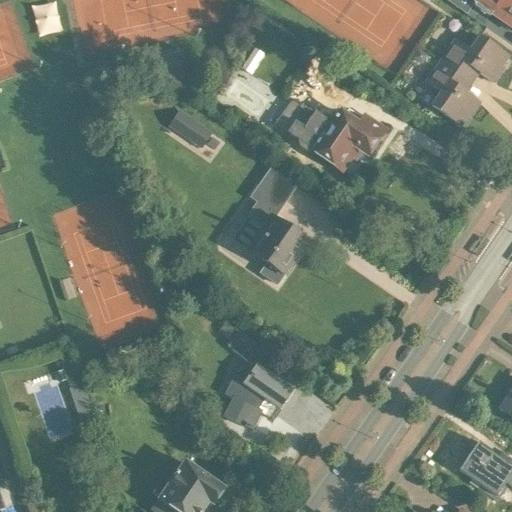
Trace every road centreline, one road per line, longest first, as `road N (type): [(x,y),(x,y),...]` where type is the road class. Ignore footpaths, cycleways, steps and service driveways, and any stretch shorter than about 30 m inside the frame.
road 1 (tertiary): [(466,296),(441,316),(307,511)]
road 2 (tertiary): [(333,511),(461,326),(466,296)]
